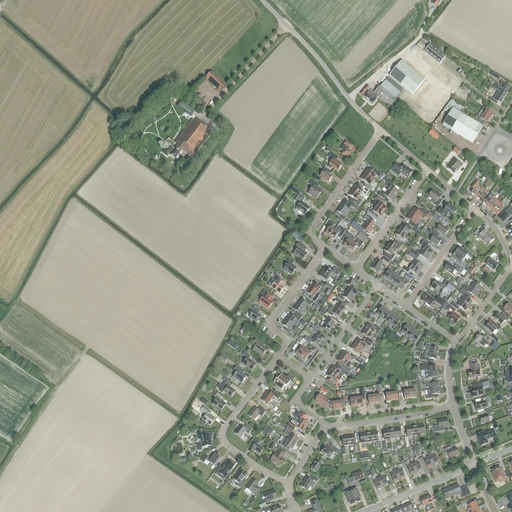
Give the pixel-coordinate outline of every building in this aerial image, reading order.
[(440,64),(446,56),(430,44),(424,52),(440,64)] [(412,95),(425,80),(402,61),(389,76),(412,95)] [(227,85),(211,71),(204,79),(220,92),(227,85)] [(500,77),(491,72),(489,75),(498,80),(500,77)] [(390,106),(401,93),(403,90),(388,77),(375,93),(370,89),(370,88),(367,85),(360,93),(363,96),(372,104),(379,96),(390,106)] [(506,84),(504,83),(501,81),(499,84),(500,84),(499,86),(497,84),(494,85),(492,88),(498,91),(506,95),(511,87),(506,84)] [(500,104),(506,95),(498,91),(493,99),(490,98),(489,100),(496,104),(497,102),(500,104)] [(473,120),(462,113),(465,107),(451,99),(445,107),(451,111),(442,125),(472,144),(483,126),(485,122),(487,122),(490,117),(491,118),(494,114),(486,110),(487,109),(483,107),(481,110),(482,110),(483,115),(481,119),(479,118),(480,116),(476,114),(473,120)] [(195,109),(183,100),(178,106),(191,116),(195,109)] [(191,156),(210,129),(196,118),(171,152),(166,148),(162,153),(167,157),(169,154),(175,159),(183,149),(191,156)] [(436,139),(439,136),(432,130),(429,133),(436,139)] [(347,158),(351,152),(348,150),(350,148),(350,149),(352,146),(346,141),(343,144),(344,144),(340,149),(343,151),(341,154),(347,158)] [(461,151),(456,147),(453,151),(457,155),(461,151)] [(337,171),(342,165),(336,160),(338,157),(331,152),(328,157),(332,160),(327,167),(330,169),(332,167),(337,171)] [(459,169),(463,165),(455,158),(450,164),(447,168),(454,174),(458,169),(459,169)] [(401,173),(408,178),(413,172),(403,165),(401,168),(396,164),(390,171),(398,177),(401,173)] [(328,182),(332,177),(330,175),(332,172),(324,167),(322,170),(324,171),(320,176),(328,182)] [(364,174),(373,180),(376,175),(379,177),(382,174),(376,170),(374,173),(367,169),(364,174)] [(369,185),(373,180),(364,174),(360,179),(366,183),(364,186),(370,190),(372,187),(369,185)] [(317,188),(319,185),(312,180),(309,184),(313,186),(311,189),(310,189),(307,193),(310,196),(311,195),(316,199),(322,192),(317,188)] [(395,196),(398,192),(392,187),(394,184),(388,180),(386,183),(387,184),(386,186),(389,188),(387,190),(395,196)] [(479,183),(476,181),(471,187),(474,190),(471,193),(476,197),(480,193),(481,194),(485,189),(482,186),(482,185),(479,183)] [(369,190),(366,189),(364,187),(362,189),(356,185),(352,190),(359,195),(360,195),(362,197),(364,194),(365,195),(369,190)] [(292,187),(290,190),(296,195),(299,191),(292,187)] [(481,202),(489,192),(485,189),(481,194),(480,193),(476,197),(481,202)] [(358,198),(359,195),(352,190),(349,195),(354,199),(353,202),(358,206),(362,201),(358,198)] [(392,201),(395,196),(387,190),(385,193),(383,191),(381,193),(379,191),(377,194),(383,199),(385,196),(392,201)] [(433,191),(429,196),(432,199),(430,202),(433,204),(438,207),(442,201),(439,199),(441,197),(433,191)] [(302,202),(305,198),(299,194),(294,200),(299,204),(296,209),(305,215),(310,208),(302,202)] [(491,203),(492,201),(488,198),(486,199),(482,203),(487,207),(491,203)] [(340,206),(347,211),(351,206),(353,208),(353,207),(355,205),(350,201),(348,204),(344,201),(340,206)] [(375,207),(383,212),(387,208),(379,202),(375,207)] [(493,205),(491,203),(487,207),(492,211),(496,207),(497,206),(494,203),(493,205)] [(457,210),(456,210),(448,204),(444,210),(441,207),(437,212),(442,216),(443,215),(445,216),(447,215),(448,214),(452,217),(457,210)] [(344,216),(347,211),(340,206),(337,211),(340,214),(338,217),(344,221),(346,218),(344,216)] [(380,217),(383,212),(375,207),(374,209),(371,207),(370,209),(369,209),(367,211),(372,215),(374,212),(380,217)] [(497,209),(496,207),(492,211),(497,216),(500,211),(502,210),(498,207),(497,209)] [(511,208),(511,207),(508,209),(504,213),(498,218),(503,223),(509,217),(509,218),(511,214),(511,208)] [(422,210),(420,213),(414,208),(410,213),(419,220),(421,217),(423,219),(425,217),(429,220),(432,216),(428,212),(427,213),(422,210)] [(416,223),(419,220),(410,213),(407,218),(412,222),(410,225),(416,230),(419,225),(416,223)] [(373,229),(376,224),(370,220),(372,217),(367,214),(364,219),(367,221),(365,224),(373,229)] [(334,224),(333,223),(334,221),(332,219),(330,221),(326,226),(329,228),(325,233),(330,236),(335,229),(333,227),(334,224)] [(365,224),(362,228),(353,222),(351,225),(360,232),(362,229),(369,234),(373,229),(365,224)] [(410,231),(412,229),(406,224),(404,227),(402,225),(399,230),(406,235),(409,230),(410,231)] [(444,236),(448,231),(440,225),(436,230),(434,228),(432,231),(437,234),(439,232),(444,236)] [(334,240),(338,234),(342,236),(346,231),(340,227),(339,228),(336,227),(335,229),(330,236),(334,240)] [(489,243),(494,240),(483,228),(479,232),(478,230),(474,233),(479,239),(480,238),(482,241),(485,238),(489,243)] [(404,238),(406,235),(399,230),(395,234),(398,236),(396,239),(403,244),(406,240),(406,239),(404,238)] [(435,237),(437,234),(430,230),(428,233),(433,236),(430,241),(437,246),(441,241),(435,237)] [(301,235),(295,231),(292,235),(297,240),(301,235)] [(353,236),(351,235),(348,232),(344,238),(347,240),(343,246),(347,249),(353,242),(351,240),(353,236)] [(347,249),(352,252),(356,247),(359,249),(363,243),(358,239),(355,243),(353,242),(347,249)] [(430,256),(433,251),(427,247),(429,244),(423,240),(420,244),(420,245),(424,248),(422,250),(430,256)] [(402,246),(401,245),(395,241),(393,243),(390,241),(387,246),(394,251),(396,249),(398,250),(402,246)] [(302,261),(307,254),(304,252),(306,249),(298,243),(295,246),(298,248),(295,252),(294,251),(292,254),(294,255),(302,261)] [(393,254),(394,251),(387,246),(384,251),(386,252),(384,256),(391,261),(395,255),(393,254)] [(465,259),(468,253),(460,247),(456,252),(465,259)] [(430,256),(422,250),(420,252),(418,251),(417,253),(411,249),(409,252),(418,258),(420,255),(427,260),(430,256)] [(416,261),(418,258),(409,252),(407,255),(415,260),(411,265),(420,271),(423,266),(416,261)] [(461,268),(464,269),(466,267),(464,266),(465,264),(462,262),(464,259),(465,259),(456,252),(452,258),(458,262),(456,264),(461,268)] [(385,268),(388,264),(390,261),(384,257),(380,262),(377,260),(371,268),(377,272),(381,266),(385,268)] [(293,262),(288,258),(284,263),(287,265),(283,270),(291,276),(296,268),(292,265),(293,262)] [(495,271),(499,265),(489,259),(485,264),(487,266),(486,267),(485,266),(483,269),(487,272),(489,270),(493,273),(495,272),(496,271),(495,271)] [(456,264),(454,267),(448,263),(444,269),(452,274),(455,270),(460,274),(464,270),(464,269),(461,268),(456,264)] [(416,275),(420,271),(411,265),(408,269),(405,267),(403,270),(408,273),(410,270),(416,275)] [(337,276),(339,273),(333,269),(331,272),(325,267),(321,271),(330,277),(331,275),(334,277),(335,275),(337,276)] [(388,280),(394,273),(389,270),(384,277),(388,280)] [(328,280),(330,277),(321,271),(318,276),(329,283),(330,281),(328,280)] [(393,284),(398,276),(394,273),(388,280),(393,284)] [(279,293),(283,288),(282,287),(285,282),(279,278),(280,278),(276,275),(272,280),(275,282),(271,287),(279,293)] [(398,287),(403,280),(398,276),(393,284),(398,287)] [(478,293),(482,288),(476,284),(478,282),(472,277),(470,280),(473,282),(470,287),(478,293)] [(352,288),(354,286),(355,283),(349,279),(345,284),(349,287),(346,292),(354,297),(357,292),(352,288)] [(402,290),(408,283),(403,280),(398,287),(402,290)] [(440,294),(445,287),(436,281),(431,287),(440,294)] [(310,288),(317,293),(320,289),(323,291),(325,288),(320,284),(318,287),(313,283),(310,288)] [(456,287),(450,283),(446,288),(453,293),(456,287)] [(470,287),(470,288),(468,286),(466,286),(463,287),(460,290),(471,298),(472,295),(475,297),(478,293),(470,287)] [(318,297),(315,295),(317,293),(310,288),(306,292),(311,296),(309,299),(315,302),(318,297)] [(259,302),(268,309),(272,303),(270,301),(273,297),(264,290),(260,296),(262,297),(259,302)] [(469,300),(471,298),(460,290),(461,291),(459,293),(463,296),(460,301),(469,307),(472,302),(469,300)] [(350,302),(354,297),(346,292),(342,297),(340,295),(338,297),(343,301),(344,298),(350,302)] [(426,294),(421,300),(427,304),(426,305),(429,308),(431,305),(433,307),(435,303),(433,302),(434,301),(426,294)] [(442,307),(446,302),(438,297),(435,302),(442,307)] [(312,303),(307,299),(305,302),(301,299),(297,304),(304,309),(308,304),(310,306),(312,303)] [(342,313),(346,309),(340,305),(342,302),(337,299),(335,301),(338,303),(335,308),(342,313)] [(465,311),(469,307),(460,301),(457,305),(453,303),(451,306),(457,310),(460,307),(465,311)] [(300,314),(304,309),(297,304),(293,309),(297,312),(295,315),(300,319),(303,316),(300,314)] [(511,307),(508,304),(503,308),(511,316),(511,314),(511,307)] [(335,308),(332,306),(327,313),(332,317),(334,314),(339,318),(342,313),(335,308)] [(460,318),(456,315),(454,313),(456,310),(449,306),(446,310),(451,314),(448,318),(451,320),(450,322),(450,324),(452,326),(454,325),(455,323),(456,324),(460,318)] [(259,319),(261,316),(258,314),(260,311),(254,307),(252,310),(254,311),(249,318),(256,323),(257,322),(259,321),(258,320),(259,320),(259,319)] [(381,318),(387,310),(382,307),(376,314),(374,316),(376,317),(377,315),(380,317),(381,318)] [(386,321),(391,313),(387,310),(381,318),(380,317),(379,319),(380,321),(382,318),(386,321)] [(390,324),(396,317),(391,313),(386,321),(389,324),(388,326),(390,327),(391,325),(390,324)] [(506,322),(509,319),(502,313),(500,315),(498,313),(494,318),(501,325),(505,321),(506,322)] [(298,322),(300,319),(295,315),(293,317),(290,315),(286,320),(293,325),(296,320),(298,322)] [(331,328),(335,323),(328,318),(326,317),(324,319),(326,320),(324,323),(331,328)] [(395,327),(401,320),(396,317),(390,324),(391,325),(394,327),(392,329),(394,330),(396,328),(395,327)] [(289,330),(293,325),(286,320),(282,325),(286,328),(284,330),(289,334),(291,331),(289,330)] [(328,333),(331,328),(324,323),(322,326),(320,324),(319,326),(321,328),(328,333)] [(497,331),(499,329),(493,323),(491,325),(489,323),(485,328),(492,334),(496,330),(497,331)] [(406,335),(411,328),(407,324),(401,332),(400,331),(399,334),(401,335),(402,333),(406,335)] [(314,331),(313,332),(316,334),(314,337),(321,342),(325,338),(318,333),(320,330),(316,328),(314,326),(313,325),(310,329),(314,331)] [(377,334),(381,330),(376,326),(374,329),(368,325),(364,329),(373,335),(374,332),(377,334)] [(411,339),(416,331),(411,328),(406,335),(410,338),(408,340),(410,342),(411,339)] [(371,337),(373,335),(364,329),(361,334),(368,339),(366,341),(371,345),(373,342),(371,341),(372,339),(372,338),(371,337)] [(415,342),(421,334),(416,331),(411,339),(414,341),(413,343),(415,345),(416,342),(415,342)] [(488,345),(491,340),(486,336),(484,339),(478,335),(474,340),(483,347),(485,344),(488,345)] [(314,337),(312,339),(309,337),(309,338),(306,336),(304,339),(310,344),(311,342),(318,347),(321,342),(314,337)] [(266,352),(259,347),(261,344),(255,339),(251,345),(254,347),(252,350),(261,357),(260,358),(266,352)] [(371,345),(366,341),(364,344),(357,339),(354,344),(362,350),(364,347),(367,349),(368,347),(369,348),(371,345)] [(439,350),(432,348),(432,344),(426,343),(425,347),(427,347),(426,352),(438,355),(439,350)] [(360,352),(362,350),(354,344),(351,348),(361,355),(362,353),(360,352)] [(300,357),(306,349),(301,346),(296,354),(300,357)] [(312,355),(316,350),(313,348),(312,351),(310,349),(308,351),(306,349),(300,357),(304,361),(310,353),(312,355)] [(352,361),(353,359),(343,351),(340,356),(348,362),(350,359),(352,361)] [(251,371),(256,365),(248,359),(250,357),(244,352),(242,355),(245,357),(243,360),(244,362),(242,364),(251,371)] [(426,352),(425,352),(424,357),(421,356),(421,360),(429,362),(429,359),(437,360),(438,355),(426,352)] [(348,362),(340,356),(337,360),(343,365),(341,368),(349,373),(351,371),(348,368),(351,364),(348,362)] [(470,378),(480,376),(479,370),(480,370),(479,366),(478,366),(477,362),(469,363),(471,371),(469,372),(470,378)] [(436,366),(429,367),(428,364),(420,365),(421,371),(424,371),(424,373),(437,372),(436,366)] [(242,375),(244,373),(236,367),(233,371),(235,374),(232,377),(241,384),(246,378),(242,375)] [(341,368),(339,371),(332,367),(329,371),(340,379),(344,375),(346,377),(349,373),(341,368)] [(329,377),(326,381),(337,388),(339,385),(337,384),(340,379),(329,371),(326,376),(329,377)] [(437,377),(437,373),(437,372),(424,373),(425,376),(423,377),(423,382),(430,381),(430,378),(437,377)] [(291,383),(294,379),(289,374),(286,378),(281,374),(277,380),(276,379),(273,383),(275,385),(281,390),(285,386),(286,387),(290,381),(291,383)] [(438,383),(431,384),(430,381),(423,382),(424,385),(426,385),(426,387),(430,387),(430,390),(439,389),(438,383)] [(489,387),(487,381),(478,383),(478,385),(473,386),(474,390),(472,390),(473,397),(483,394),(482,389),(489,387)] [(231,398),(235,392),(229,388),(231,385),(226,382),(225,384),(224,383),(221,386),(219,385),(217,387),(220,391),(219,392),(222,393),(223,392),(231,398)] [(271,394),(267,391),(264,394),(265,395),(261,400),(267,405),(273,396),(278,400),(279,397),(273,392),(271,394)] [(221,411),(225,405),(220,401),(222,398),(217,393),(213,399),(215,401),(212,405),(221,411)] [(319,405),(325,397),(323,396),(322,397),(319,395),(314,401),(319,405)] [(363,405),(362,402),(365,402),(364,396),(361,396),(361,397),(358,398),(358,397),(355,397),(357,406),(363,405)] [(325,407),(330,401),(325,397),(319,405),(324,408),(325,407)] [(475,404),(476,411),(489,408),(488,403),(489,403),(487,397),(482,399),(483,402),(475,404)] [(199,401),(196,398),(193,402),(191,404),(192,404),(198,410),(202,405),(200,404),(201,403),(199,401)] [(210,426),(215,420),(208,415),(210,412),(203,407),(200,411),(205,415),(202,420),(200,422),(204,425),(206,423),(210,426)] [(261,417),(265,411),(260,407),(257,410),(254,408),(248,416),(254,420),(258,414),(261,417)] [(490,414),(493,413),(492,409),(486,411),(487,415),(479,418),(481,424),(489,422),(488,417),(491,416),(490,414)] [(309,423),(306,422),(308,418),(296,410),(292,415),(299,420),(297,423),(306,428),(309,423)] [(443,431),(443,427),(448,426),(447,419),(437,421),(438,425),(433,426),(434,433),(443,431)] [(297,423),(293,420),(290,424),(289,424),(287,427),(293,431),(295,428),(303,433),(306,428),(297,423)] [(240,426),(234,434),(240,438),(245,432),(248,435),(252,430),(246,425),(244,428),(240,426)] [(291,435),(293,431),(287,427),(285,430),(289,432),(286,436),(289,437),(287,439),(295,444),(298,440),(291,435)] [(403,437),(401,437),(400,429),(394,429),(395,438),(400,437),(401,441),(404,441),(403,437)] [(496,437),(494,430),(484,434),(484,432),(476,435),(480,446),(488,443),(487,440),(493,438),(494,439),(496,438),(496,437)] [(203,448),(211,446),(209,436),(204,437),(204,433),(198,434),(199,440),(201,440),(202,445),(201,445),(201,444),(197,445),(198,450),(197,450),(202,450),(201,447),(203,446),(203,448)] [(292,449),(295,444),(287,439),(284,437),(279,445),(285,448),(287,446),(292,449)] [(259,455),(264,449),(258,445),(260,442),(255,438),(251,444),(254,446),(251,449),(259,455)] [(336,454),(338,451),(332,447),(330,450),(325,446),(320,453),(329,459),(334,452),(336,454)] [(456,448),(451,450),(450,447),(443,450),(445,455),(447,454),(449,458),(459,455),(456,448)] [(282,459),(285,453),(280,449),(276,455),(275,454),(270,461),(280,467),(284,460),(282,459)] [(433,466),(439,463),(435,454),(433,450),(430,451),(432,455),(429,456),(433,466)] [(215,467),(221,458),(218,456),(219,455),(215,452),(210,459),(208,457),(205,455),(201,460),(204,463),(206,460),(208,461),(208,462),(215,467)] [(433,466),(429,456),(426,458),(424,454),(422,455),(423,459),(427,468),(433,466)] [(416,473),(422,470),(418,461),(416,458),(414,459),(415,462),(412,464),(416,473)] [(206,460),(204,463),(212,470),(215,467),(208,462),(208,461),(206,460)] [(324,466),(325,464),(320,460),(319,463),(315,461),(313,464),(314,464),(310,469),(316,473),(321,465),(324,466)] [(416,473),(412,464),(409,465),(408,461),(405,462),(407,466),(406,466),(410,475),(416,473)] [(228,473),(234,466),(227,462),(218,474),(223,477),(222,477),(227,481),(231,475),(228,473)] [(399,480),(405,478),(401,468),(399,465),(397,466),(398,469),(395,471),(399,480)] [(498,482),(506,479),(503,472),(504,471),(502,468),(500,469),(499,467),(491,470),(492,473),(491,473),(495,483),(498,481),(498,482)] [(399,480),(395,471),(392,472),(391,469),(388,470),(390,473),(394,483),(399,480)] [(242,480),(246,476),(240,471),(233,480),(238,483),(236,485),(240,489),(245,483),(242,480)] [(348,484),(364,477),(361,471),(352,475),(353,477),(346,480),(348,484)] [(383,487),(388,485),(384,476),(383,472),(380,473),(382,477),(378,478),(383,487)] [(317,483),(319,480),(312,475),(310,478),(311,479),(309,480),(306,478),(300,486),(307,491),(312,482),(313,480),(317,483)] [(383,487),(378,478),(375,479),(374,476),(371,477),(373,480),(377,490),(383,487)] [(256,495),(260,490),(257,488),(256,487),(258,484),(252,480),(246,488),(252,493),(252,492),(256,495)] [(446,499),(456,495),(460,493),(462,498),(470,494),(467,486),(459,489),(457,484),(443,490),(446,499)] [(360,498),(361,498),(357,487),(353,489),(352,488),(344,492),(348,503),(350,502),(351,505),(361,501),(360,498)] [(267,503),(277,499),(274,491),(264,495),(266,500),(262,502),(263,503),(259,505),(260,509),(266,506),(265,503),(267,502),(267,503)] [(429,508),(428,506),(425,498),(420,500),(423,506),(425,506),(426,509),(429,508)] [(321,511),(317,501),(311,503),(313,507),(314,509),(308,511),(307,511),(321,511)] [(468,511),(477,506),(475,502),(468,505),(469,508),(467,509),(468,511)] [(401,508),(402,511),(411,511),(414,511),(411,503),(401,508)]
